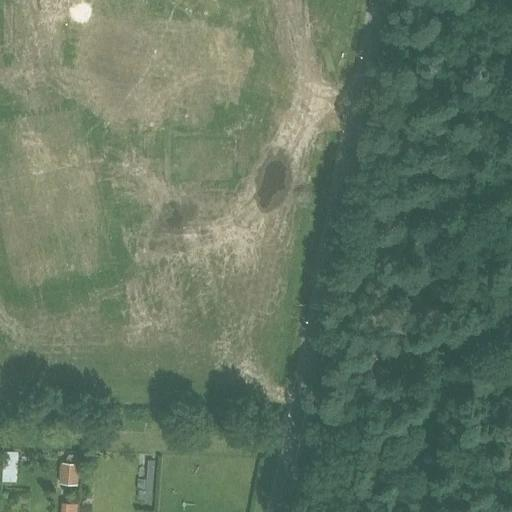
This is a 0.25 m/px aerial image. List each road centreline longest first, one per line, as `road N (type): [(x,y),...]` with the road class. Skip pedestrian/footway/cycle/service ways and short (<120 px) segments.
road 1 (unclassified): [(318,308),(380,0)]
road 2 (residential): [(280,511),(318,308)]
